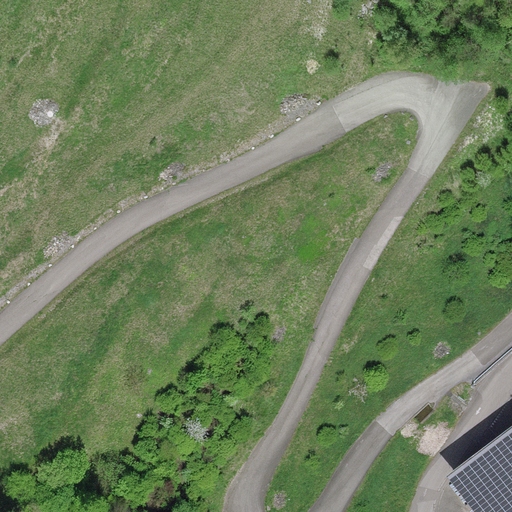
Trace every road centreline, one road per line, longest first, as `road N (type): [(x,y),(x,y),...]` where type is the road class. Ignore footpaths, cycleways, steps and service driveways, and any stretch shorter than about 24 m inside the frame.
road 1 (unclassified): [(243,511),(253,475),(346,289),(434,141),(435,112),(423,98),(409,91),(367,103),(141,216),(0,330)]
road 2 (unclassified): [(511,328),(383,426),(326,511)]
